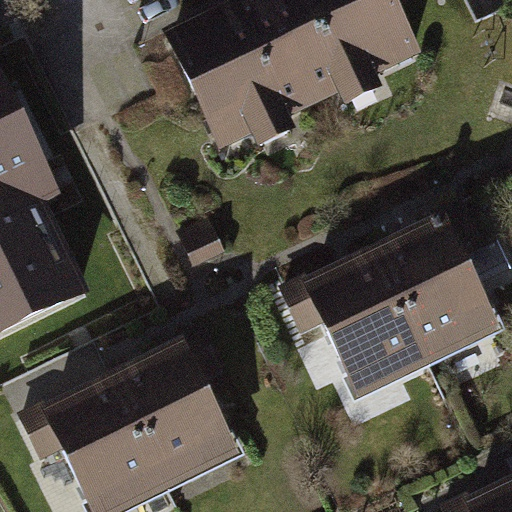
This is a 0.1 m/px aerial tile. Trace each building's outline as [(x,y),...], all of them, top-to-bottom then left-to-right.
[(267,0),(193,32),(254,175),(445,93),(405,0),(267,0)] [(0,340),(85,299),(36,199),(50,193),(0,90),(0,340)] [(511,319),(472,235),(408,265),(462,379),(511,355),(511,319)] [(384,416),(462,379),(408,265),(330,302),(384,416)] [(177,354),(113,386),(162,482),(225,450),(177,354)] [(98,511),(101,511),(162,482),(113,386),(51,417),(98,511)] [(479,511),(511,511),(511,475),(471,495),(479,511)] [(183,511),(179,503),(157,511),(183,511)]
